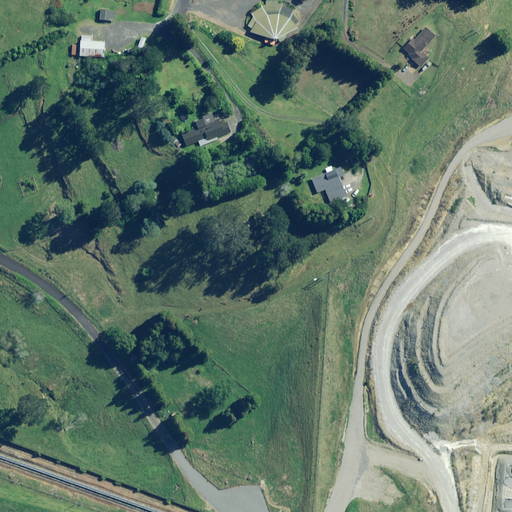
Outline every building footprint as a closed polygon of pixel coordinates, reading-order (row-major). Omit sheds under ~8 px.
[(249,32),(274,40),(277,38),(279,42),(287,38),(285,35),(302,25),(293,14),(295,10),(282,6),(283,3),(278,4),(277,0),(264,0),(265,5),(260,6),(260,8),(250,14),(253,18),(247,26),(251,29),(249,32)] [(115,12),(99,10),(98,20),(115,21),(115,12)] [(434,37),(425,28),(414,40),(412,39),(402,49),(411,58),(410,59),(419,67),(427,59),(420,52),(434,37)] [(79,35),(78,57),(104,59),(105,43),(91,42),(92,36),(79,35)] [(213,121),(211,115),(195,122),(197,128),(181,135),(186,146),(198,142),(200,146),(217,140),(216,138),(230,133),(226,123),(220,125),(218,119),(213,121)] [(169,122),(163,125),(166,131),(172,128),(169,122)] [(176,138),(172,143),(178,148),(182,144),(176,138)] [(332,170),(331,167),(324,169),(326,173),(310,179),(316,193),(324,190),(330,205),(346,198),(340,183),(345,181),(340,167),(332,170)]
